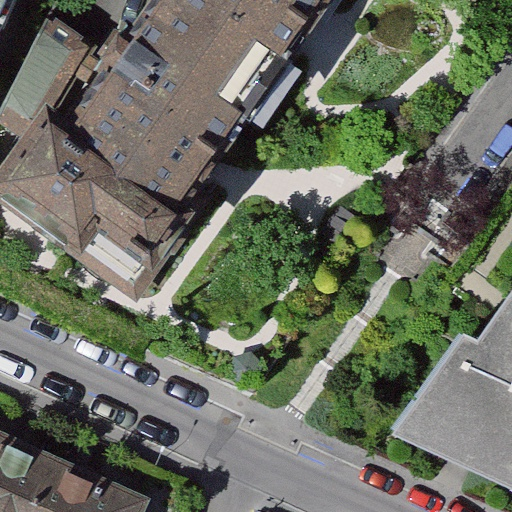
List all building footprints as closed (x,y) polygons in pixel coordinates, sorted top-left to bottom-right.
[(167,0),(155,18),(261,94),(326,0),(167,0)] [(172,219),(261,94),(155,18),(65,146),(172,219)] [(179,224),(172,219),(65,146),(60,153),(41,139),(0,197),(0,198),(74,251),(90,229),(147,269),(179,224)] [(469,345),(399,447),(511,499),(511,310),(483,353),(469,345)] [(0,511),(35,511),(53,470),(0,445),(0,511)] [(144,511),(145,511),(53,470),(35,511),(144,511)]
